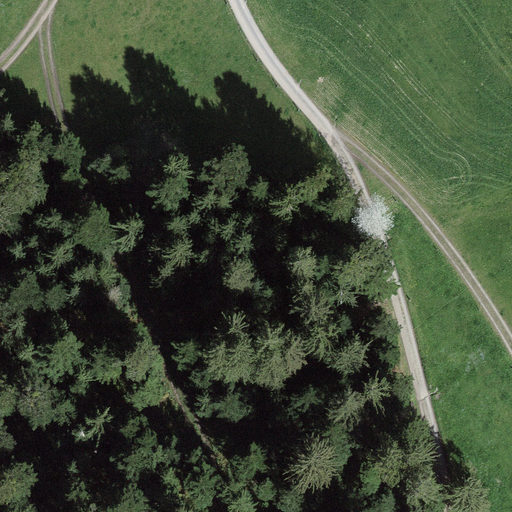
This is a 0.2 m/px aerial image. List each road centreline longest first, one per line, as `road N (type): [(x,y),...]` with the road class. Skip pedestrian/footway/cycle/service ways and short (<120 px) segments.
road 1 (track): [(45,9),(62,127),(168,353),(203,438),(221,511)]
road 2 (track): [(330,134),(377,229),(449,511)]
road 3 (track): [(511,346),(424,217),(360,152),(330,134)]
road 4 (track): [(330,134),(255,41),(235,0)]
